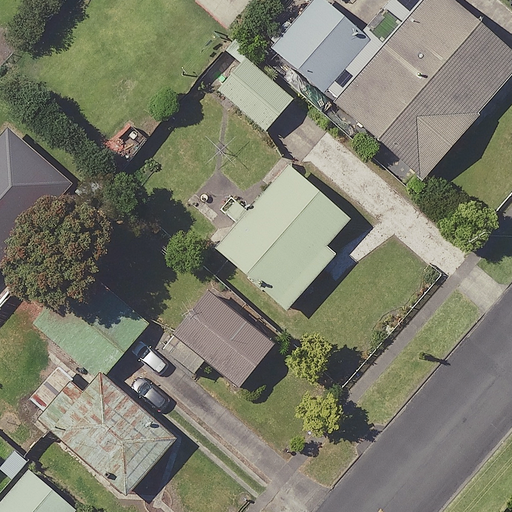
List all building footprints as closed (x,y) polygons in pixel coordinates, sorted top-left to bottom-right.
[(317,0),(271,54),(324,99),(371,43),(318,0),(317,0)] [(426,0),(332,111),(422,186),(511,79),(511,52),(449,0),(426,0)] [(294,105),(245,63),(217,96),(267,138),(294,105)] [(0,273),(75,185),(8,129),(0,138),(0,273)] [(214,257),(285,316),(334,259),(327,253),(352,223),(288,169),(214,257)] [(100,377),(104,381),(151,326),(82,268),(32,326),(97,380),(100,377)] [(278,357),(209,295),(172,337),(241,399),(278,357)] [(38,423),(128,502),(178,445),(104,381),(100,377),(97,380),(82,397),(70,387),(38,423)] [(75,511),(30,472),(0,506),(0,511),(75,511)]
